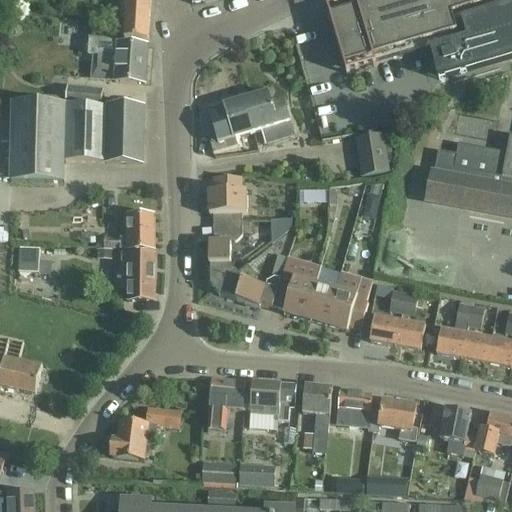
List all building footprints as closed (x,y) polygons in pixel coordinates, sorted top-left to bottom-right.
[(148,43),(150,0),(120,0),(118,19),(125,20),(124,41),(148,43)] [(439,82),(509,62),(511,60),(511,0),(353,0),(355,4),(328,12),(331,24),(332,26),(344,68),(428,44),(439,82)] [(145,49),(119,47),(119,43),(90,41),(88,57),(94,58),(91,82),(116,85),(116,82),(143,84),(145,49)] [(9,105),(9,125),(2,125),(1,144),(8,144),(7,182),(62,183),(63,163),(142,165),(143,109),(99,108),(100,92),(69,91),(68,107),(9,105)] [(268,96),(249,101),(255,120),(250,122),(254,136),(262,134),(266,147),(290,140),(286,126),(290,125),(285,106),(273,110),(268,96)] [(255,120),(249,101),(225,108),(229,123),(207,130),(214,156),(226,153),(223,145),(234,141),(234,142),(254,136),(250,122),(255,120)] [(362,181),(390,176),(384,137),(356,142),(362,181)] [(431,176),(426,204),(511,219),(511,137),(510,138),(506,156),(459,147),(457,158),(438,154),(434,177),(431,176)] [(210,218),(213,218),(242,217),(247,217),(247,194),(242,194),(242,181),(214,181),(215,195),(209,195),(210,218)] [(371,191),(369,198),(380,201),(382,194),(371,191)] [(294,202),(314,201),(313,192),(294,192),(294,202)] [(330,209),(339,208),(338,195),(330,195),(330,209)] [(369,198),(366,208),(378,211),(381,201),(380,201),(369,198)] [(213,218),(214,231),(242,231),(242,217),(213,218)] [(348,217),(347,231),(368,232),(369,218),(348,217)] [(105,241),(105,252),(128,252),(155,252),(155,218),(128,218),(128,240),(121,240),(121,241),(105,241)] [(274,234),(290,234),(290,224),(274,224),(274,234)] [(242,238),(242,231),(214,231),(214,245),(209,245),(210,269),(211,269),(211,286),(211,287),(214,292),(213,293),(214,294),(237,276),(231,269),(231,245),(237,245),(242,238)] [(21,251),(19,275),(39,276),(41,252),(21,251)] [(97,262),(111,262),(111,253),(97,253),(97,262)] [(123,274),(118,274),(118,292),(129,292),(129,304),(154,304),(155,259),(123,258),(123,274)] [(284,317),(306,323),(316,287),(321,269),(288,260),(282,282),(281,282),(273,310),(285,313),(284,317)] [(237,277),(237,276),(214,294),(215,294),(216,294),(220,299),(220,298),(237,303),(237,304),(260,311),(261,306),(273,310),(281,282),(275,280),(267,284),(266,290),(255,287),(258,280),(248,268),(237,277)] [(336,293),(326,329),(348,335),(349,330),(361,333),(368,307),(374,284),(341,276),(337,293),(336,293)] [(306,323),(326,329),(336,293),(316,287),(306,323)] [(389,315),(402,318),(406,298),(393,295),(389,315)] [(418,300),(406,298),(402,318),(414,320),(418,300)] [(456,328),(468,330),(472,310),(460,308),(456,328)] [(485,313),(472,310),(468,330),(481,333),(485,313)] [(370,345),(396,350),(401,325),(375,320),(370,345)] [(401,325),(396,350),(421,354),(426,330),(401,325)] [(437,357),(462,362),(467,338),(441,333),(437,357)] [(23,343),(0,338),(0,387),(34,394),(40,366),(19,362),(23,343)] [(462,362),(487,367),(491,342),(467,338),(462,362)] [(487,367),(511,371),(511,346),(491,342),(487,367)] [(246,395),(247,385),(212,382),(212,383),(210,412),(208,432),(209,432),(209,437),(225,439),(227,414),(244,415),(246,395)] [(293,412),(295,389),(252,385),(249,417),(277,419),(277,424),(288,425),(289,412),(293,412)] [(327,459),(328,451),(326,451),(328,435),(328,430),(333,392),(306,389),(302,416),(317,418),(315,433),(317,434),(315,457),(327,459)] [(345,429),(368,431),(371,411),(372,397),(340,394),(338,411),(347,412),(345,429)] [(371,411),(368,431),(368,433),(378,435),(379,429),(401,433),(399,442),(415,445),(417,433),(412,432),(415,408),(384,403),(383,412),(371,411)] [(147,427),(140,427),(120,425),(118,441),(112,441),(111,459),(144,462),(146,446),(155,447),(156,431),(181,433),(182,415),(148,411),(147,427)] [(474,455),(477,441),(467,439),(472,416),(446,411),(440,442),(450,444),(447,457),(464,460),(466,453),(474,455)] [(421,413),(420,434),(429,435),(430,414),(421,413)] [(511,450),(511,422),(485,417),(477,456),(496,460),(498,448),(511,450)] [(340,432),(328,430),(328,435),(326,451),(328,451),(338,452),(340,432)] [(418,437),(416,450),(426,452),(428,439),(418,437)] [(367,466),(371,441),(358,439),(354,464),(367,466)] [(0,484),(9,459),(0,455),(0,484)] [(458,463),(454,480),(467,483),(471,466),(458,463)] [(237,492),(237,486),(236,486),(237,467),(204,465),(203,490),(237,492)] [(240,486),(237,486),(237,492),(279,494),(279,489),(275,489),(276,469),(241,468),(240,486)] [(482,479),(481,485),(470,482),(464,503),(471,504),(486,506),(487,502),(500,505),(505,485),(482,479)] [(0,511),(35,511),(35,495),(0,496),(0,511)] [(236,496),(209,495),(209,508),(236,510),(236,496)] [(309,511),(309,499),(296,499),(296,511),(309,511)] [(150,511),(151,503),(123,501),(122,511),(150,511)] [(319,511),(332,511),(341,511),(342,504),(320,503),(319,511)]
